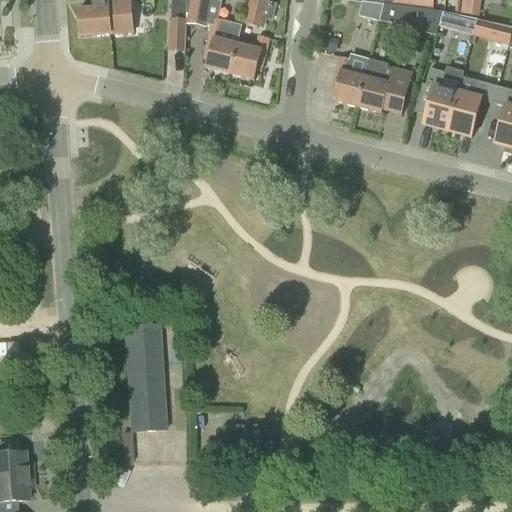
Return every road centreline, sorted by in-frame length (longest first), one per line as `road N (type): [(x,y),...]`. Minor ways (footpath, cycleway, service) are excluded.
road 1 (tertiary): [(80,511),(48,80)]
road 2 (residential): [(297,135),(48,80)]
road 3 (residential): [(511,189),(297,135)]
road 4 (residential): [(297,135),(311,0)]
